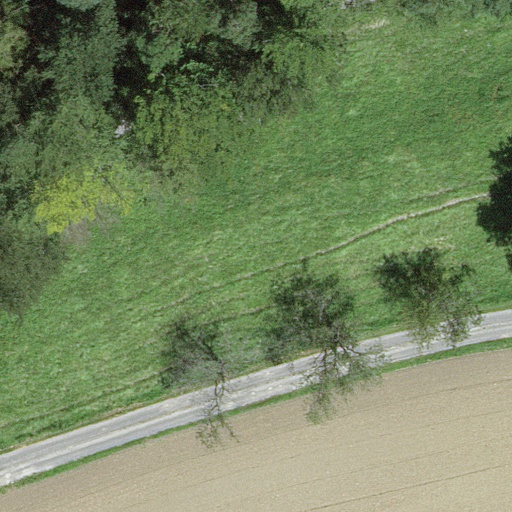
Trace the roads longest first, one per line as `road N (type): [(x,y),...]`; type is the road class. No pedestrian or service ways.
road 1 (track): [(0,466),(511,309)]
road 2 (residential): [(0,187),(68,134),(263,17),(313,0)]
